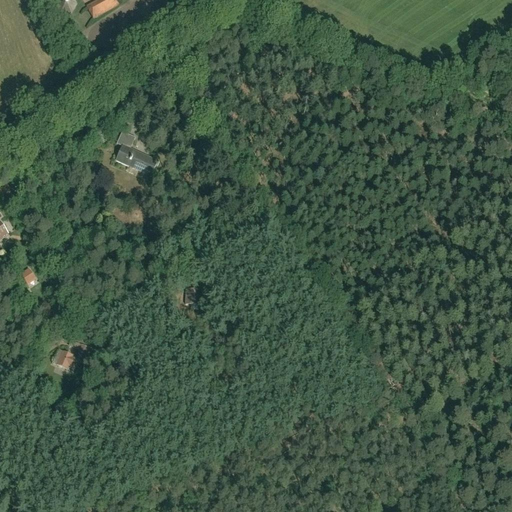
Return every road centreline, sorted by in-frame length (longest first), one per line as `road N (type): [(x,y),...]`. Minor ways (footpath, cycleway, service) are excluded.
road 1 (track): [(402,419),(152,55)]
road 2 (unclassified): [(511,125),(247,0)]
road 3 (unclassified): [(0,159),(234,0)]
